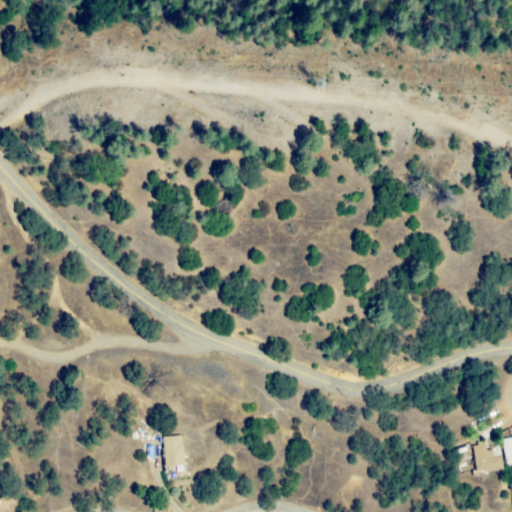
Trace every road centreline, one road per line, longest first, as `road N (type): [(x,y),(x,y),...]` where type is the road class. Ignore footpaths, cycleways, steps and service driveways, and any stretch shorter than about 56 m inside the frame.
road 1 (residential): [(511,349),(370,388),(322,382),(185,325),(136,295),(0,166)]
road 2 (residential): [(0,349),(66,360),(103,346),(225,343)]
